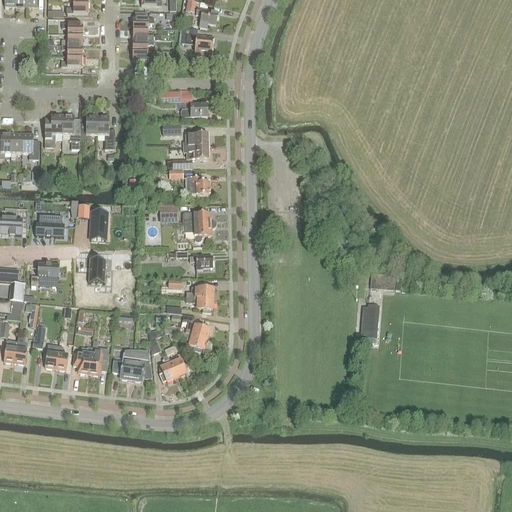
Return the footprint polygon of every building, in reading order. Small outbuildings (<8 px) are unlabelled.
[(15,9),(15,0),(4,0),(4,9),(15,9)] [(15,0),(15,9),(26,9),(26,0),(15,0)] [(26,0),(26,9),(37,9),(37,0),(26,0)] [(156,0),(141,0),(141,8),(162,8),(162,3),(156,3),(156,0)] [(197,4),(187,2),(185,14),(194,16),(197,4)] [(88,5),(73,4),(73,10),(67,10),(67,15),(88,16),(88,5)] [(215,27),(217,15),(207,14),(207,12),(196,10),(195,17),(201,18),(200,25),(215,27)] [(133,20),(133,31),(148,31),(148,25),(154,25),(154,20),(133,20)] [(67,31),(67,37),(82,37),(83,26),(78,26),(69,25),(62,25),(61,31),(67,31)] [(186,44),(186,45),(195,46),(194,57),(204,58),(204,56),(212,57),(213,40),(196,38),(196,32),(182,30),(181,43),(186,44)] [(148,31),(133,31),(132,42),(153,42),(153,37),(148,37),(148,31)] [(82,37),(67,37),(67,42),(61,42),(61,47),(82,48),(82,37)] [(153,42),(132,42),(132,53),(147,53),(147,47),(153,47),(153,42)] [(82,48),(61,47),(61,52),(67,52),(67,58),(82,58),(82,48)] [(147,53),(132,53),(132,64),(153,64),(153,59),(147,59),(147,53)] [(82,58),(67,58),(67,64),(61,64),(61,69),(82,69),(82,58)] [(133,101),(142,107),(147,99),(139,93),(133,101)] [(182,120),(190,120),(207,120),(207,107),(190,107),(190,105),(191,105),(191,98),(180,98),(180,95),(161,95),(162,105),(184,105),(185,112),(182,112),(181,114),(181,118),(182,120)] [(62,137),(62,117),(51,117),(51,131),(45,131),(44,149),(54,149),(54,137),(62,137)] [(62,117),(62,137),(70,137),(69,143),(71,143),(71,152),(80,152),(80,144),(79,144),(80,131),(74,131),(74,117),(62,117)] [(90,138),(97,138),(97,118),(86,118),(86,132),(80,131),(79,144),(80,144),(89,144),(90,138)] [(97,118),(97,138),(105,138),(104,144),(104,152),(114,152),(115,132),(109,132),(109,118),(97,118)] [(163,128),(163,138),(181,138),(181,127),(163,128)] [(0,149),(0,161),(4,162),(4,156),(11,156),(11,136),(0,136),(0,150),(0,149)] [(15,156),(22,156),(22,136),(11,136),(11,156),(11,162),(15,162),(15,156)] [(22,136),(22,156),(29,156),(29,162),(38,162),(39,148),(33,148),(33,136),(22,136)] [(183,150),(190,150),(194,149),(208,149),(208,136),(194,136),(185,137),(185,144),(183,144),(183,150)] [(172,163),(167,163),(167,171),(172,171),(192,171),(192,163),(209,162),(208,149),(194,149),(190,150),(183,150),(183,155),(186,155),(187,162),(172,163)] [(169,181),(183,181),(182,173),(169,173),(169,181)] [(201,179),(190,179),(185,180),(185,196),(188,198),(210,197),(209,184),(201,184),(201,179)] [(139,192),(140,181),(130,180),(129,191),(139,192)] [(88,221),(88,209),(80,208),(79,221),(88,221)] [(176,208),(160,208),(161,220),(176,220),(176,208)] [(91,214),(90,237),(106,238),(107,214),(91,214)] [(193,214),(185,215),(184,215),(183,215),(183,216),(182,216),(182,217),(182,218),(182,228),(216,226),(216,225),(215,224),(214,223),(213,223),(212,223),(211,223),(211,217),(210,217),(210,215),(193,216),(193,214)] [(0,215),(0,232),(9,233),(8,236),(21,237),(22,220),(17,219),(17,217),(0,215)] [(35,223),(35,239),(63,240),(64,224),(61,224),(62,216),(39,215),(38,223),(35,223)] [(212,231),(213,231),(213,230),(214,230),(215,230),(215,229),(215,228),(216,228),(216,227),(216,226),(182,228),(183,235),(194,235),(194,242),(194,243),(195,243),(195,244),(196,244),(197,245),(198,245),(199,245),(199,244),(200,244),(201,243),(201,242),(202,241),(201,238),(211,238),(211,236),(212,236),(212,231)] [(362,260),(368,264),(373,258),(367,253),(362,260)] [(202,271),(213,270),(212,258),(195,259),(189,259),(190,265),(196,265),(196,271),(197,271),(198,272),(202,272),(202,271)] [(131,259),(127,259),(126,266),(115,266),(114,270),(131,271),(131,259)] [(89,261),(88,285),(105,286),(106,262),(89,261)] [(37,265),(36,278),(37,278),(37,288),(38,288),(38,286),(55,287),(55,289),(56,279),(57,279),(58,266),(37,265)] [(7,275),(6,283),(17,284),(18,276),(7,275)] [(371,276),(369,291),(394,293),(395,278),(371,276)] [(7,317),(6,322),(20,323),(22,305),(25,286),(21,285),(11,285),(11,286),(9,302),(11,303),(9,317),(7,317)] [(186,300),(189,300),(213,301),(213,291),(198,290),(191,290),(191,295),(186,295),(186,300)] [(212,312),(213,301),(189,300),(186,300),(185,305),(197,306),(197,311),(202,311),(202,315),(211,315),(211,312),(212,312)] [(0,315),(7,317),(9,317),(11,303),(9,302),(0,301),(0,315)] [(368,310),(363,309),(361,337),(366,337),(366,340),(376,341),(379,308),(368,307),(368,310)] [(38,315),(30,314),(30,318),(27,317),(25,325),(29,326),(29,330),(36,331),(38,315)] [(5,323),(0,322),(0,339),(8,341),(10,327),(4,326),(5,323)] [(195,327),(192,337),(206,342),(209,332),(195,327)] [(176,334),(174,328),(167,330),(169,336),(170,341),(178,339),(176,334)] [(42,350),(43,345),(45,330),(38,329),(36,343),(33,343),(32,349),(42,350)] [(155,341),(165,336),(164,330),(148,335),(151,358),(160,354),(155,341)] [(73,346),(75,335),(68,334),(66,345),(73,346)] [(206,342),(192,337),(188,336),(186,342),(190,344),(189,347),(194,349),(193,352),(193,353),(200,355),(201,351),(204,352),(206,342)] [(17,340),(17,344),(14,365),(18,366),(18,367),(22,367),(23,367),(25,367),(27,347),(26,345),(23,342),(23,340),(17,340)] [(10,365),(14,365),(17,344),(6,343),(3,364),(5,364),(6,365),(9,366),(10,365)] [(99,377),(100,374),(106,375),(109,356),(108,356),(109,352),(97,350),(98,344),(93,343),(92,350),(89,376),(92,376),(93,377),(97,378),(98,377),(99,377)] [(58,349),(48,347),(44,370),(46,370),(47,371),(50,371),(51,371),(55,371),(58,349)] [(167,357),(179,352),(174,348),(165,352),(167,357)] [(58,349),(55,371),(59,372),(59,373),(63,373),(64,372),(66,373),(68,357),(62,357),(63,349),(58,349)] [(87,350),(86,356),(81,355),(80,357),(74,356),(73,368),(79,369),(78,374),(79,374),(80,376),(84,376),(85,375),(89,376),(92,350),(87,350)] [(127,381),(131,382),(135,352),(124,353),(123,361),(114,359),(112,374),(120,375),(120,380),(121,380),(122,381),(126,382),(127,381)] [(145,379),(145,381),(151,380),(149,357),(148,353),(137,352),(135,352),(131,382),(135,382),(135,383),(139,384),(140,383),(142,383),(142,379),(145,379)] [(178,358),(169,362),(170,365),(176,380),(186,376),(180,361),(178,358)] [(170,365),(169,362),(165,364),(166,367),(161,370),(163,375),(159,377),(163,384),(166,383),(167,384),(176,380),(170,365)]
